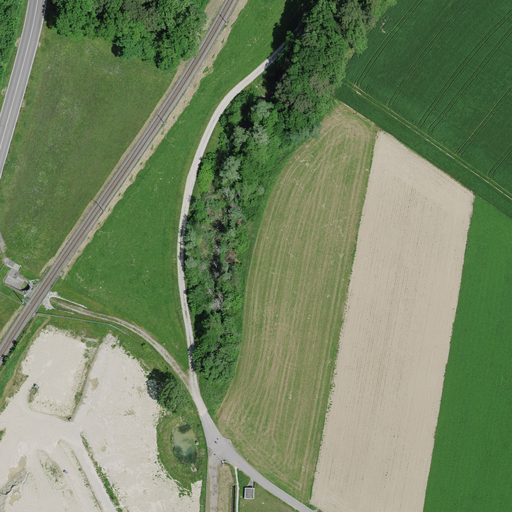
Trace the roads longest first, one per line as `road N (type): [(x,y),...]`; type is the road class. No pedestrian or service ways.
road 1 (track): [(193,387),(180,271),(190,181),(209,125),(320,0)]
road 2 (track): [(28,288),(137,329),(193,387)]
road 3 (secondary): [(37,0),(0,148)]
